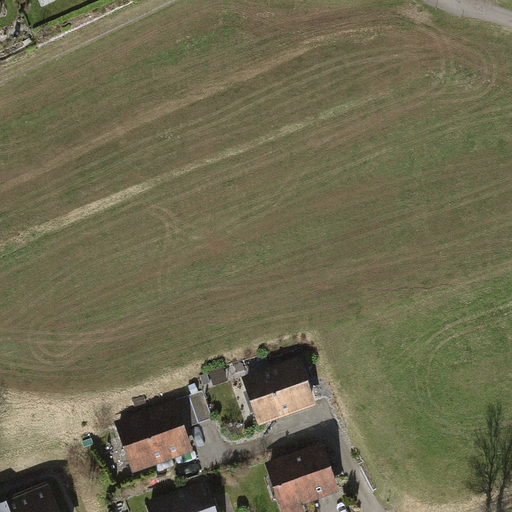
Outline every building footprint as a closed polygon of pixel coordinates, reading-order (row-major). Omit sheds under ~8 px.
[(300,363),(237,388),(254,431),(318,406),(300,363)] [(174,409),(109,431),(125,478),(190,456),(174,409)] [(320,449),(261,472),(276,511),(303,511),(301,506),(337,492),(320,449)] [(212,511),(205,490),(143,511),(142,511),(212,511)] [(0,510),(0,511),(56,511),(50,492),(0,510)]
